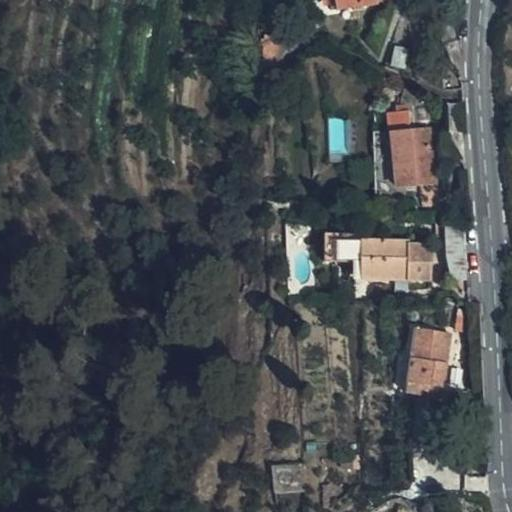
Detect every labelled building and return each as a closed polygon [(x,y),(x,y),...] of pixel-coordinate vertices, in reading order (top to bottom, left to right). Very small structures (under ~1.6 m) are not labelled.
[(376,5),(375,0),(332,0),(335,12),(376,5)] [(276,59),(275,41),(263,40),(260,50),(262,72),(271,69),(271,58),(276,59)] [(464,138),(462,109),(443,109),(446,139),(464,138)] [(387,119),(392,190),(406,188),(431,185),(428,134),(407,136),(406,117),(387,119)] [(406,188),(392,190),(393,206),(408,205),(406,188)] [(468,284),(465,226),(441,223),(442,248),(443,284),(468,284)] [(356,288),(443,284),(442,248),(419,249),(419,245),(354,246),(353,239),(320,238),(320,264),(354,266),(356,288)] [(461,334),(462,320),(450,319),(449,333),(461,334)] [(436,390),(445,339),(411,333),(401,397),(426,401),(427,390),(436,390)] [(301,493),(300,465),(267,467),(269,496),(301,493)] [(329,500),(328,486),(318,486),(319,511),(326,511),(326,500),(329,500)]
